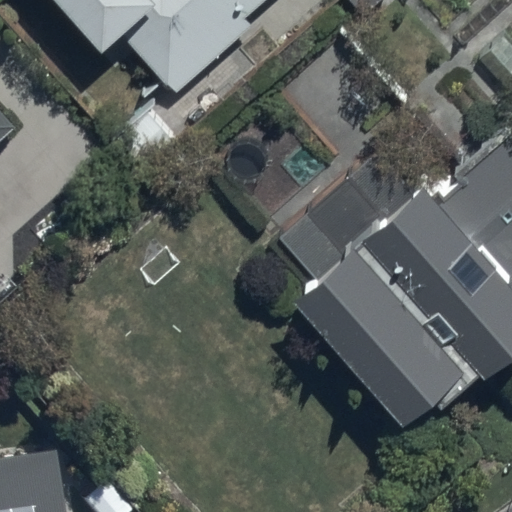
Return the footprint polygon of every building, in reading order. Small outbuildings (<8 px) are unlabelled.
[(83,0),(107,27),(120,16),(177,82),(253,16),(245,7),(253,0),(83,0)] [(511,87),(511,25),(510,23),(477,53),(510,89),(511,87)] [(179,132),(149,100),(117,131),(147,163),(179,132)] [(0,125),(9,118),(0,107),(0,125)] [(319,292),(308,301),(371,374),(379,367),(405,396),(440,365),(451,378),(489,344),(493,348),(511,331),(511,117),(510,115),(459,159),(465,165),(448,179),(430,158),(300,270),(319,292)] [(0,511),(46,511),(36,433),(0,437),(0,511)]
